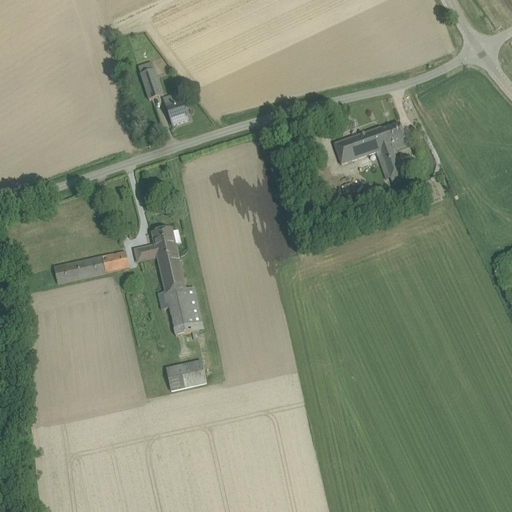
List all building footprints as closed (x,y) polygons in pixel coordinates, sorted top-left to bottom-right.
[(152,63),(138,68),(141,75),(155,71),(152,63)] [(155,71),(141,75),(149,101),(163,96),(155,71)] [(165,105),(173,127),(190,121),(182,99),(165,105)] [(391,146),(406,140),(400,124),(382,131),(382,129),(335,146),(342,166),(381,152),(393,185),(404,181),(401,175),(391,146)] [(277,149),(284,164),(306,155),(300,139),(277,149)] [(155,246),(135,251),(138,263),(158,258),(166,293),(158,295),(162,311),(170,309),(176,337),(192,333),(197,332),(204,330),(194,288),(186,290),(176,245),(181,243),(179,231),(173,233),(172,229),(152,234),(155,246)] [(55,269),(58,285),(130,269),(126,253),(55,269)] [(202,362),(167,370),(172,392),(207,384),(202,362)]
